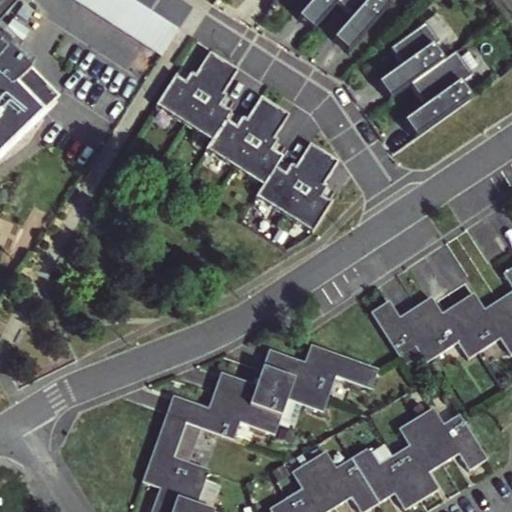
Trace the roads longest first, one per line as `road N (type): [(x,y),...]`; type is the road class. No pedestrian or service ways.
road 1 (residential): [(399,215),(247,317),(62,393),(12,423)]
road 2 (residential): [(399,215),(329,109),(161,0)]
road 3 (residential): [(511,142),(399,215)]
